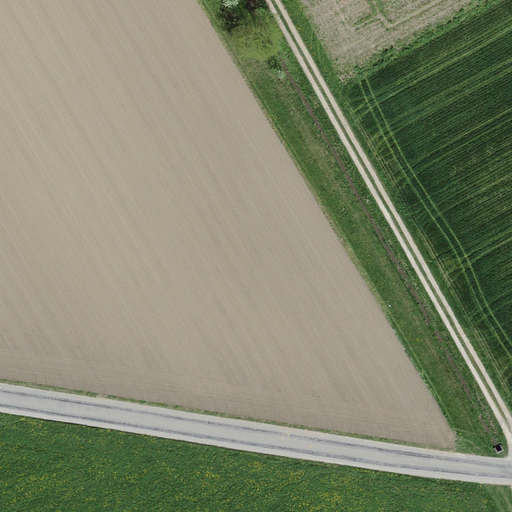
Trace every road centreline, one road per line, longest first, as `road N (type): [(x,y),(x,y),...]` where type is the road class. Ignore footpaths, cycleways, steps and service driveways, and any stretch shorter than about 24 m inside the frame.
road 1 (unclassified): [(511,469),(0,396)]
road 2 (track): [(511,444),(266,0)]
